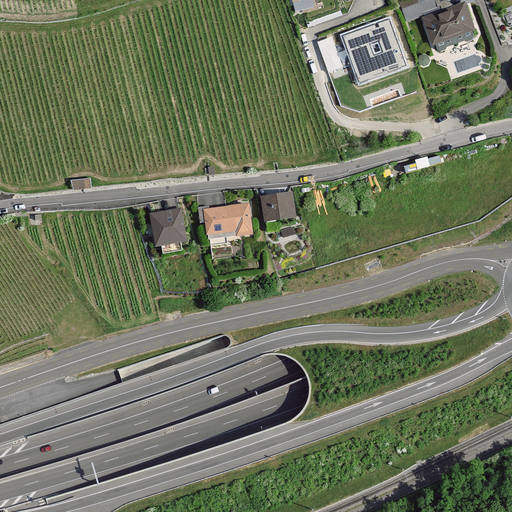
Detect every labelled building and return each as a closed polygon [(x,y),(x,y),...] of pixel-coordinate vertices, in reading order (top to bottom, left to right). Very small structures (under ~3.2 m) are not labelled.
[(419,0),(405,0),(401,2),(406,14),(423,8),(419,0)] [(424,19),(438,58),(481,43),(467,4),(424,19)] [(359,83),(408,68),(391,17),(341,35),(359,83)] [(432,155),(417,160),(420,168),(435,164),(432,155)] [(296,197),(263,200),(266,229),(299,226),(296,197)] [(191,249),(186,204),(148,210),(154,254),(191,249)] [(252,208),(203,212),(206,246),(255,242),(252,208)]
